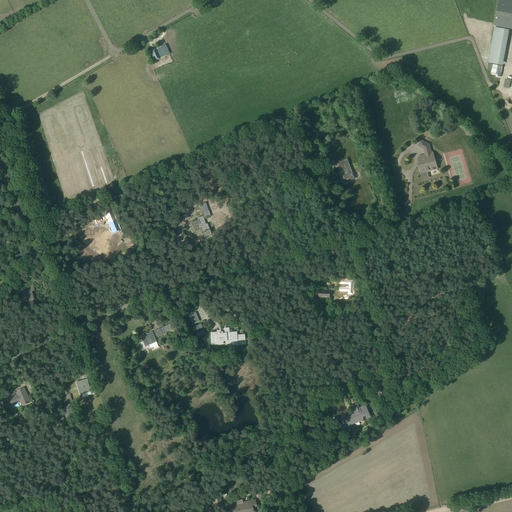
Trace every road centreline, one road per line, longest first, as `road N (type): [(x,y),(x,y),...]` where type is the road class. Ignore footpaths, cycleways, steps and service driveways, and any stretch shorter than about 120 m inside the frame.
road 1 (unclassified): [(73,327),(133,299),(399,218),(414,163)]
road 2 (track): [(309,0),(381,58),(467,38),(488,83),(511,89)]
road 3 (track): [(10,116),(189,10),(220,0)]
road 4 (unclassified): [(73,327),(38,208)]
